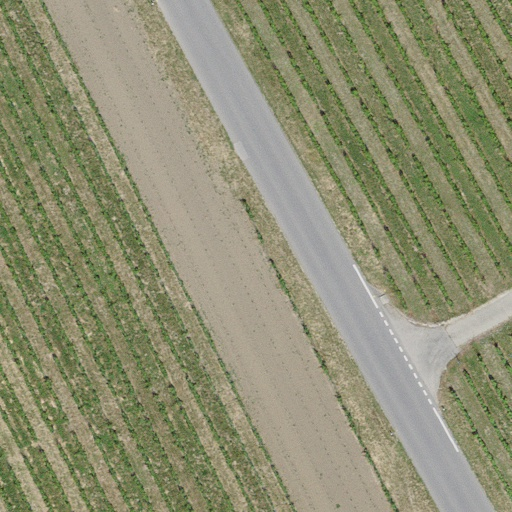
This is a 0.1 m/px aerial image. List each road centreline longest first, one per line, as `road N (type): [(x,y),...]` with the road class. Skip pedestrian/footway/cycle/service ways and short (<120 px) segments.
road 1 (tertiary): [(198,0),(486,511)]
road 2 (track): [(407,368),(511,308)]
